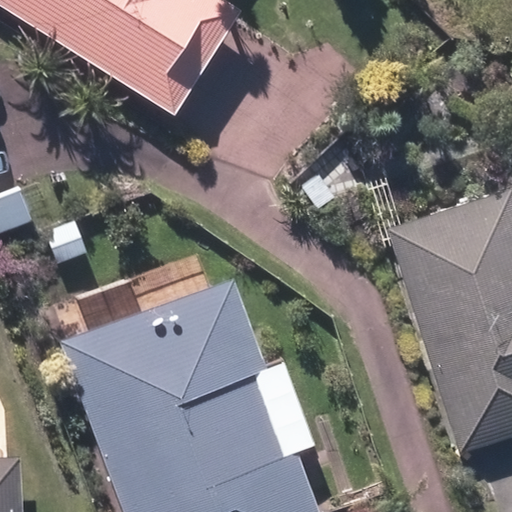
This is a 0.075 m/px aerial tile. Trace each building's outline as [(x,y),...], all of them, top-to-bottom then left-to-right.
[(0,0),(0,6),(167,113),(233,9),(219,0),(0,0)] [(297,187),(314,210),(332,195),(314,174),(297,187)] [(386,227),(458,449),(511,431),(511,209),(505,189),(386,227)] [(41,233),(51,266),(82,255),(71,223),(41,233)] [(224,277),(55,340),(120,511),(310,511),(288,452),(309,444),(277,357),(257,365),(224,277)] [(0,511),(17,511),(15,458),(0,458),(0,511)]
